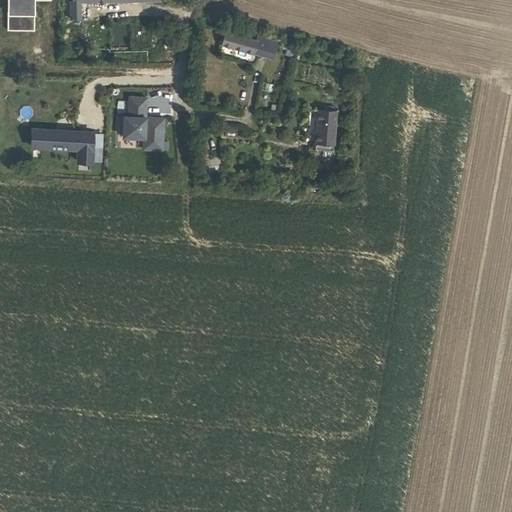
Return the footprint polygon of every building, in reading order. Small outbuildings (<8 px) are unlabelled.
[(8,0),(9,30),(34,30),(33,0),(8,0)] [(81,4),(160,3),(160,0),(73,0),(73,1),(71,1),(71,21),(81,21),(81,4)] [(268,43),(269,38),(256,34),(255,38),(226,30),(222,45),(253,53),(254,51),(260,52),(263,41),(268,43)] [(145,99),(128,98),(127,117),(122,117),(121,138),(142,139),(141,150),(160,151),(162,119),(150,118),(150,121),(147,121),(147,118),(144,118),(145,99)] [(315,147),(333,149),(336,108),(318,106),(315,147)] [(33,149),(93,152),(94,134),(34,131),(33,149)] [(219,154),(199,157),(201,173),(221,171),(219,154)]
